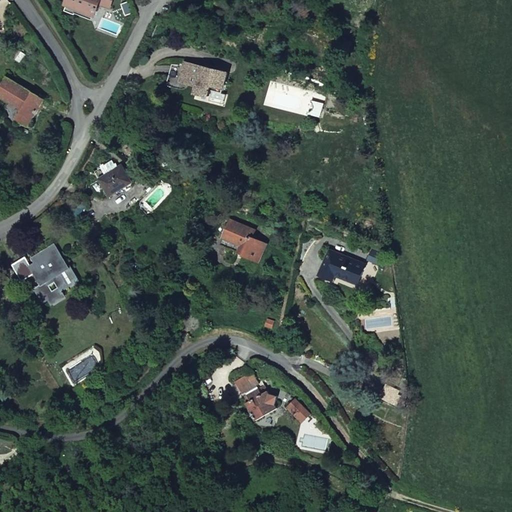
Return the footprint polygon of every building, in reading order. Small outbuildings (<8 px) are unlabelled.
[(70,0),(67,10),(77,14),(78,13),(79,8),(97,15),(101,3),(111,6),(113,0),(70,0)] [(79,8),(78,13),(95,19),(97,15),(79,8)] [(186,62),(184,74),(182,81),(199,85),(197,92),(210,96),(211,93),(213,93),(214,90),(223,93),(228,73),(227,72),(186,62)] [(30,126),(46,99),(8,77),(0,90),(0,96),(8,101),(9,99),(25,109),(18,119),(30,126)] [(111,172),(120,167),(117,162),(115,163),(113,160),(106,164),(111,172)] [(123,165),(120,167),(111,172),(99,179),(110,196),(133,182),(130,177),(133,176),(129,169),(126,171),(123,165)] [(87,205),(74,197),(67,204),(77,216),(87,205)] [(231,220),(224,237),(248,248),(245,255),(261,261),(268,244),(253,238),(256,231),(231,220)] [(27,257),(15,264),(14,265),(24,281),(37,273),(44,284),(37,288),(46,302),(50,299),(54,304),(66,296),(63,291),(71,285),(63,273),(70,269),(56,245),(34,258),(37,263),(33,266),(27,257)] [(336,275),(359,284),(367,265),(330,250),(321,274),(334,279),(336,275)] [(381,265),(384,256),(372,250),(368,260),(381,265)] [(37,273),(24,281),(31,292),(37,288),(44,284),(37,273)] [(260,384),(259,382),(253,372),(247,376),(253,388),(260,384)] [(243,393),(253,388),(247,376),(237,381),(243,393)] [(390,386),(387,385),(381,396),(392,401),(400,386),(393,381),(390,386)] [(253,395),(252,393),(244,397),(257,420),(278,408),(275,404),(278,396),(270,394),(265,385),(256,390),(258,393),(253,395)] [(293,407),(288,415),(305,426),(310,419),(293,407)] [(288,415),(286,417),(304,428),(305,426),(288,415)]
